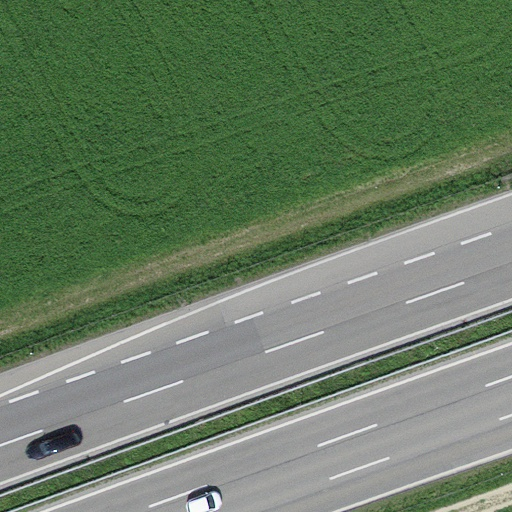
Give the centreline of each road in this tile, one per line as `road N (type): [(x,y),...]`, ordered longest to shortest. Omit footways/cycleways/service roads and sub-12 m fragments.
road 1 (track): [(511,145),(0,329)]
road 2 (motorway): [(511,265),(0,445)]
road 3 (motorway): [(180,511),(511,394)]
